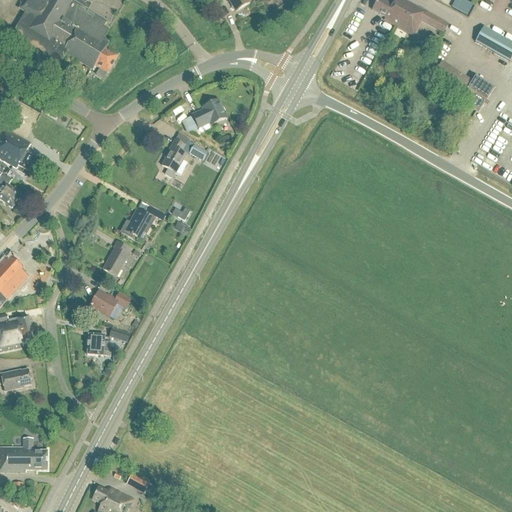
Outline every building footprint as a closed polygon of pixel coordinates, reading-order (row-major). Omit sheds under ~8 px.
[(26,12),(10,38),(59,67),(66,55),(92,71),(95,67),(99,70),(96,76),(103,80),(106,74),(107,75),(118,56),(106,49),(107,45),(101,42),(108,31),(94,23),(95,20),(85,14),(85,12),(75,6),(77,2),(74,1),(74,0),(43,0),(42,2),(39,0),(24,0),(20,8),(26,12)] [(246,0),(226,0),(235,13),(249,4),(246,0)] [(383,22),(412,38),(421,22),(443,35),(448,26),(400,0),(396,0),(393,7),(380,0),(378,0),(371,12),(385,20),(383,22)] [(461,0),(456,0),(452,8),(467,16),(472,6),(461,0)] [(492,0),(487,0),(483,10),(487,12),(493,1),(492,0)] [(149,25),(143,21),(140,25),(146,29),(149,25)] [(511,58),(511,45),(483,29),(475,44),(509,64),(511,58)] [(361,45),(357,52),(362,55),(366,48),(361,45)] [(429,82),(468,107),(467,109),(477,115),(494,89),(485,83),(476,77),(472,83),(441,64),(441,65),(433,60),(422,77),(430,82),(429,82)] [(202,112),(191,117),(197,130),(209,125),(210,127),(225,119),(217,102),(201,110),(202,112)] [(509,132),(511,127),(511,113),(503,128),(509,132)] [(0,136),(0,161),(17,170),(18,168),(28,173),(35,159),(26,154),(30,146),(3,131),(0,136)] [(499,152),(506,135),(497,131),(485,160),(499,166),(504,156),(511,159),(511,156),(511,145),(508,144),(504,154),(499,152)] [(175,175),(175,174),(180,177),(187,165),(182,162),(186,156),(187,157),(188,156),(189,156),(203,164),(208,155),(194,147),(187,143),(184,148),(174,142),(166,155),(167,156),(161,167),(167,171),(164,176),(171,180),(174,175),(175,175)] [(0,202),(12,211),(21,197),(8,188),(12,182),(1,175),(0,176),(0,202)] [(181,197),(189,204),(193,200),(185,193),(181,197)] [(166,217),(149,208),(146,215),(162,224),(166,217)] [(132,237),(138,240),(141,234),(145,236),(153,221),(136,211),(128,225),(126,224),(120,234),(129,239),(131,237),(132,237)] [(185,228),(196,234),(200,227),(188,221),(185,228)] [(115,250),(102,271),(116,279),(128,258),(126,257),(129,251),(117,243),(113,250),(115,250)] [(31,244),(25,251),(31,258),(38,252),(31,244)] [(0,308),(6,301),(26,278),(19,271),(20,270),(10,260),(6,264),(3,261),(0,264),(0,308)] [(42,295),(48,301),(54,295),(48,289),(42,295)] [(89,307),(90,307),(88,310),(95,314),(97,311),(107,318),(115,305),(124,310),(129,302),(118,296),(114,301),(116,302),(115,304),(98,293),(89,307)] [(0,353),(22,349),(21,346),(33,343),(28,318),(8,322),(6,316),(0,317),(0,353)] [(109,340),(127,345),(129,336),(112,330),(109,340)] [(104,338),(88,336),(86,356),(110,358),(111,349),(108,349),(108,344),(103,344),(104,338)] [(0,375),(0,386),(2,386),(3,393),(22,389),(22,388),(30,387),(27,371),(18,373),(19,373),(15,374),(14,373),(0,375)] [(0,474),(25,475),(25,472),(46,472),(46,453),(45,453),(45,450),(31,450),(31,442),(25,442),(25,450),(0,449),(0,474)] [(132,476),(130,479),(126,486),(144,497),(145,494),(150,497),(154,489),(132,476)] [(128,511),(133,503),(109,490),(107,494),(98,489),(91,502),(100,507),(97,511),(128,511)]
